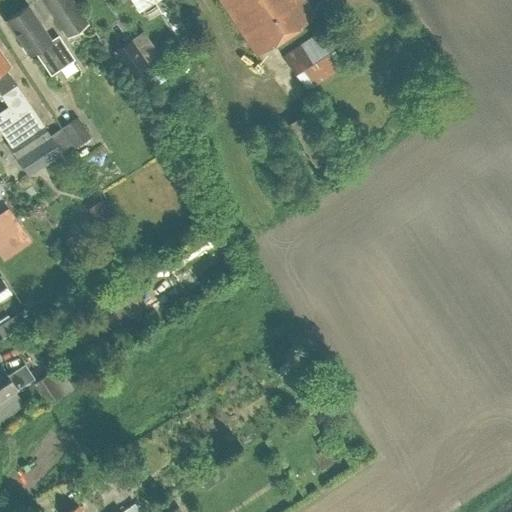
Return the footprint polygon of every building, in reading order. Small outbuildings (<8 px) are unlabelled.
[(41,0),(67,39),(88,25),(71,0),(41,0)] [(219,0),(257,56),(317,16),(306,0),(219,0)] [(28,6),(6,21),(29,56),(36,52),(50,75),(73,60),(58,37),(51,41),(28,6)] [(307,89),(345,64),(322,29),(284,54),(307,89)] [(128,79),(147,66),(129,41),(111,54),(128,79)] [(6,70),(10,67),(0,51),(0,94),(8,106),(0,111),(0,130),(8,143),(6,144),(18,161),(52,138),(6,70)] [(75,146),(90,136),(76,115),(61,125),(75,146)] [(19,218),(0,231),(0,249),(6,258),(33,239),(19,218)] [(7,312),(0,316),(0,334),(15,323),(7,312)] [(32,352),(51,340),(43,327),(24,339),(32,352)] [(33,379),(25,366),(8,378),(1,368),(0,368),(0,420),(24,405),(15,391),(33,379)] [(46,406),(73,389),(58,368),(33,385),(46,406)] [(104,457),(84,471),(93,484),(113,470),(104,457)]
